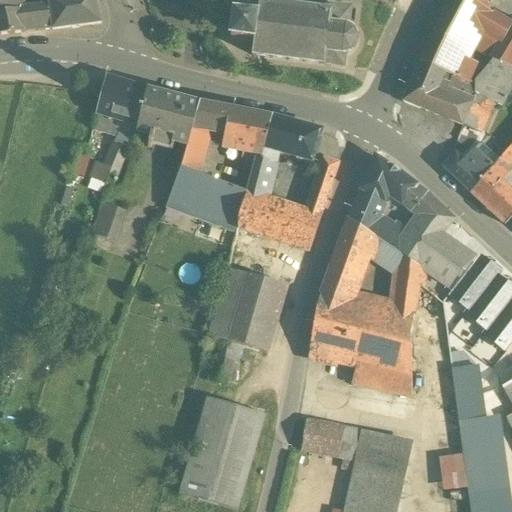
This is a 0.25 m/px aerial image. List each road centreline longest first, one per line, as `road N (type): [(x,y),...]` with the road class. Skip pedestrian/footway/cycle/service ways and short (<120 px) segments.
road 1 (residential): [(367,126),(318,256),(259,511)]
road 2 (tertiary): [(367,126),(117,61)]
road 3 (tertiary): [(511,255),(367,126)]
road 4 (residential): [(367,126),(432,0)]
